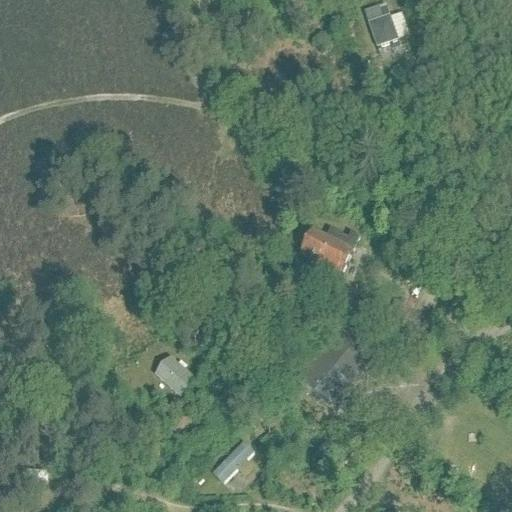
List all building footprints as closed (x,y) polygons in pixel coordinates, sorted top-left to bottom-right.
[(374,50),(396,40),(385,16),(363,26),(374,50)] [(314,236),(301,262),(340,281),(359,243),(351,239),(348,244),(331,235),(327,243),(314,236)] [(397,307),(381,334),(411,352),(427,325),(397,307)] [(377,360),(347,332),(305,378),(335,405),(377,360)] [(194,381),(170,360),(156,377),(180,398),(194,381)] [(326,446),(316,460),(338,476),(349,462),(326,446)]
